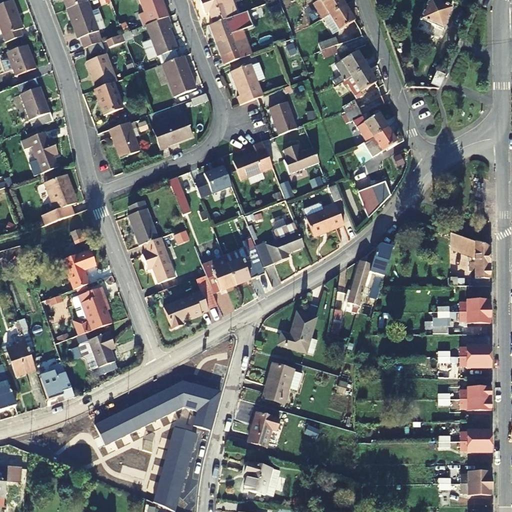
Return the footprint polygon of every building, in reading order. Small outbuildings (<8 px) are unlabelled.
[(56,0),(62,14),(80,7),(77,0),(56,0)] [(130,0),(140,28),(163,20),(155,0),(130,0)] [(228,7),(225,0),(198,0),(195,2),(201,18),(206,16),(210,28),(226,22),(233,19),(239,17),(236,11),(230,14),(227,7),(228,7)] [(334,13),(347,4),(345,0),(321,0),(319,2),(324,10),(330,6),(334,13)] [(431,1),(422,22),(443,31),(453,10),(431,1)] [(0,40),(2,45),(19,39),(16,33),(20,31),(10,3),(0,6),(0,40)] [(334,13),(327,17),(337,31),(357,19),(353,13),(352,13),(347,4),(334,13)] [(96,45),(80,7),(62,14),(73,43),(75,42),(79,52),(82,51),(96,45)] [(312,27),(318,23),(312,12),(307,15),(312,27)] [(140,28),(139,29),(152,60),(173,52),(164,30),(166,28),(163,20),(140,28)] [(210,28),(205,30),(218,62),(220,61),(223,68),(249,58),(246,51),(239,54),(226,22),(210,28)] [(440,39),(443,31),(422,22),(419,30),(440,39)] [(335,45),(350,40),(347,34),(318,43),(321,49),(335,45)] [(105,50),(121,43),(119,36),(102,43),(105,50)] [(127,44),(131,57),(139,54),(135,42),(127,44)] [(294,43),(286,45),(288,55),(296,53),(294,43)] [(99,53),(96,45),(82,51),(85,58),(99,53)] [(337,54),(335,45),(321,49),(324,58),(337,54)] [(23,47),(3,55),(12,78),(32,70),(23,47)] [(338,85),(368,65),(359,50),(345,58),(347,63),(343,65),(346,73),(336,79),(338,85)] [(169,101),(191,93),(178,59),(156,68),(169,101)] [(102,60),(83,67),(93,93),(109,87),(112,86),(102,60)] [(357,94),(378,83),(368,65),(338,85),(335,87),(338,93),(352,86),(357,94)] [(255,104),(262,102),(257,88),(265,85),(258,67),(228,78),(237,103),(234,105),(237,112),(255,104)] [(435,73),(430,84),(440,89),(445,77),(435,73)] [(93,93),(90,94),(101,121),(120,114),(109,87),(93,93)] [(30,131),(52,122),(38,90),(17,98),(30,131)] [(201,96),(186,102),(189,110),(204,104),(201,96)] [(345,110),(361,105),(358,98),(343,107),(345,110)] [(366,114),(361,105),(345,110),(350,123),(366,114)] [(287,111),(269,118),(278,143),(296,136),(287,111)] [(371,137),(387,127),(378,111),(356,123),(361,134),(368,130),(371,137)] [(148,133),(156,154),(166,151),(165,148),(187,139),(180,120),(148,133)] [(124,126),(106,133),(118,163),(136,156),(124,126)] [(371,137),(361,144),(369,157),(394,141),(387,127),(371,137)] [(37,176),(54,169),(50,160),(55,157),(49,141),(45,143),(42,136),(24,142),(32,163),(25,165),(30,178),(37,176)] [(271,175),(261,150),(252,153),(254,159),(231,168),(239,187),(271,175)] [(281,170),(287,183),(318,171),(313,156),(298,162),(294,153),(281,159),(285,167),(281,170)] [(223,172),(203,179),(211,201),(231,193),(223,172)] [(72,207),(66,194),(68,192),(64,180),(42,188),(52,215),(41,219),(44,227),(60,222),(72,217),(69,208),(72,207)] [(178,180),(170,183),(183,219),(191,216),(178,180)] [(383,208),(392,199),(385,183),(375,187),(361,192),(371,219),(383,208)] [(210,201),(205,188),(197,191),(202,204),(210,201)] [(340,208),(335,194),(328,197),(333,211),(340,208)] [(132,217),(128,218),(139,249),(144,247),(158,242),(144,203),(129,209),(132,217)] [(310,247),(342,235),(335,215),(321,220),(319,214),(316,213),(301,219),(304,227),(303,227),(310,247)] [(290,227),(270,235),(275,246),(265,249),(264,247),(254,251),(262,272),(287,263),(285,259),(300,253),(294,236),(290,227)] [(74,243),(83,239),(79,229),(70,233),(74,243)] [(491,249),(451,235),(451,245),(464,249),(464,251),(475,256),(475,287),(478,287),(490,288),(491,249)] [(158,242),(144,247),(147,255),(142,257),(148,274),(153,272),(158,286),(175,281),(161,241),(158,242)] [(233,289),(255,280),(264,276),(262,272),(254,251),(253,249),(250,241),(242,244),(246,252),(239,255),(241,263),(226,268),(233,289)] [(376,276),(373,284),(376,285),(381,287),(393,250),(380,246),(376,249),(371,267),(369,274),(376,276)] [(74,291),(89,286),(84,271),(96,267),(91,252),(64,261),(74,291)] [(241,263),(239,255),(223,261),(226,268),(241,263)] [(204,278),(211,297),(233,289),(226,268),(223,261),(222,260),(200,268),(204,278)] [(349,299),(360,302),(369,274),(371,267),(360,263),(351,293),(349,299)] [(475,287),(470,287),(464,287),(465,295),(478,295),(478,287),(475,287)] [(91,334),(113,326),(108,313),(102,297),(107,296),(104,289),(79,298),(91,334)] [(192,298),(163,310),(171,331),(181,327),(180,325),(200,317),(199,316),(206,313),(199,294),(192,297),(192,298)] [(107,296),(102,297),(108,313),(112,312),(107,296)] [(52,306),(61,302),(59,297),(50,300),(52,306)] [(360,302),(349,299),(347,305),(358,308),(360,302)] [(468,303),(460,303),(460,313),(491,313),(491,302),(468,302),(468,303)] [(491,324),(491,313),(460,313),(460,323),(468,323),(468,324),(491,324)] [(281,334),(277,345),(303,354),(304,353),(312,356),(316,342),(309,339),(316,320),(297,314),(289,337),(281,334)] [(24,319),(16,322),(20,335),(28,332),(24,319)] [(339,326),(333,324),(329,336),(335,338),(339,326)] [(114,365),(110,353),(108,348),(113,346),(110,335),(88,343),(80,346),(78,349),(81,359),(85,361),(88,372),(91,373),(97,371),(114,365)] [(468,349),(460,349),(460,358),(491,358),(491,347),(468,347),(468,349)] [(35,375),(26,348),(7,353),(16,380),(35,375)] [(491,369),(491,358),(460,358),(460,368),(468,367),(468,369),(491,369)] [(280,405),(285,390),(291,372),(291,371),(271,364),(260,398),(280,405)] [(67,383),(61,365),(49,369),(48,375),(38,378),(47,403),(56,400),(57,405),(73,400),(71,395),(67,383)] [(299,375),(291,372),(285,390),(293,393),(299,375)] [(0,413),(15,408),(9,388),(0,391),(0,413)] [(468,391),(460,391),(460,401),(491,401),(491,389),(468,389),(468,391)] [(491,412),(491,401),(460,401),(460,410),(468,410),(468,412),(491,412)] [(281,422),(258,415),(248,443),(267,449),(273,431),(277,432),(281,422)] [(321,435),(309,430),(306,437),(318,442),(321,435)] [(468,433),(460,433),(460,442),(491,442),(491,431),(468,431),(468,433)] [(491,454),(491,442),(460,442),(460,452),(468,452),(468,454),(491,454)] [(244,491),(265,496),(267,489),(274,491),(279,472),(248,464),(245,476),(248,477),(244,491)] [(19,485),(20,471),(6,470),(5,484),(19,485)] [(468,475),(461,475),(461,485),(492,485),(491,474),(468,474),(468,475)] [(491,496),(492,485),(461,485),(461,495),(468,494),(468,496),(491,496)] [(274,491),(267,489),(265,496),(272,498),(274,491)]
